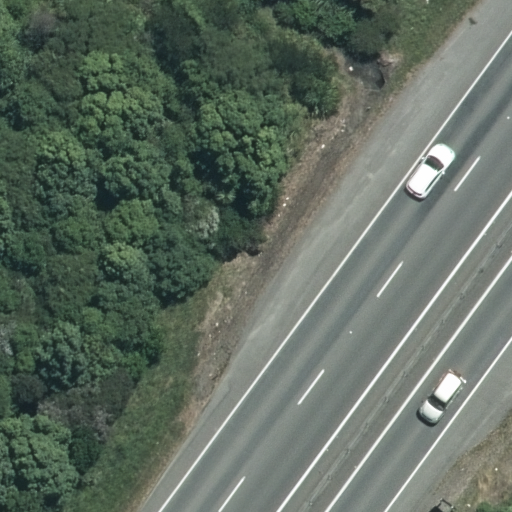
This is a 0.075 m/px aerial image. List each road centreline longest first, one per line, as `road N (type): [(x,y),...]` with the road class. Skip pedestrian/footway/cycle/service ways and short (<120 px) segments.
road 1 (trunk): [(219,511),(511,112)]
road 2 (trunk): [(511,298),(354,511)]
